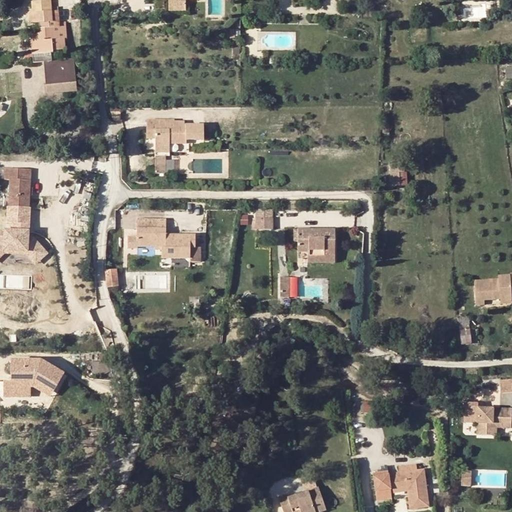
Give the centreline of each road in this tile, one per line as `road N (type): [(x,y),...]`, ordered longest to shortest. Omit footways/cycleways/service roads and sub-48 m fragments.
road 1 (unclassified): [(114,193),(360,197),(369,215),(364,335),(371,349),(406,362),(511,360)]
road 2 (unclassified): [(114,193),(100,265),(132,374),(137,434),(123,478),(96,511)]
road 3 (unclassified): [(98,0),(114,193)]
